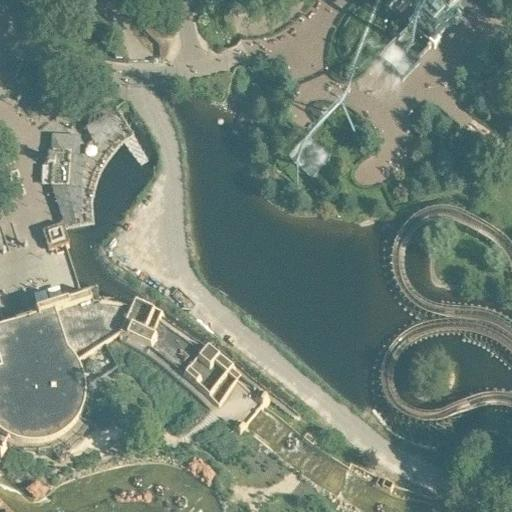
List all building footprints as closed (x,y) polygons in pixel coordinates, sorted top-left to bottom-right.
[(446,0),(432,0),(411,23),(434,46),(463,16),(446,0)] [(70,190),(50,189),(61,228),(66,226),(94,223),(93,213),(92,204),(93,198),(96,187),(99,179),(102,171),(106,164),(111,158),(116,152),(120,147),(124,143),(141,165),(148,161),(120,113),(117,108),(79,133),(51,132),(51,144),(55,147),(70,148),(70,190)] [(50,189),(70,190),(70,148),(55,147),(54,160),(47,159),(46,168),(51,169),(50,189)] [(43,234),(49,252),(68,246),(61,228),(51,231),(43,234)] [(0,460),(10,446),(20,449),(29,451),(41,450),(52,447),(64,439),(72,432),(78,423),(81,416),(83,407),(84,396),(82,384),(78,374),(74,368),(119,338),(142,349),(156,359),(172,369),(186,381),(203,395),(236,422),(231,429),(236,433),(240,437),(246,430),(268,449),(284,427),(263,410),(269,403),(207,353),(204,357),(202,360),(177,338),(167,331),(160,327),(143,319),(133,314),(115,308),(105,306),(94,306),(90,294),(78,298),(52,305),(32,311),(33,321),(24,323),(4,330),(4,331),(0,332),(0,460)]
